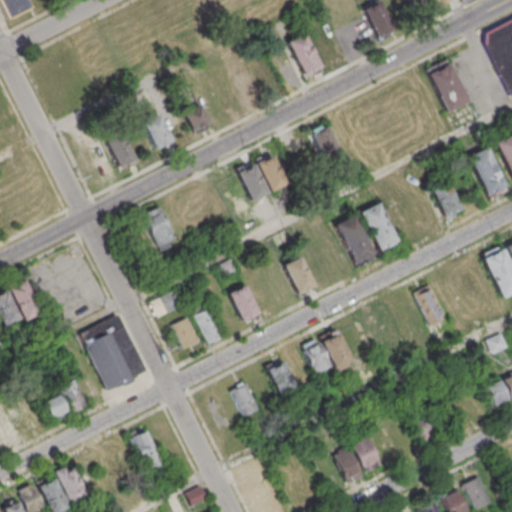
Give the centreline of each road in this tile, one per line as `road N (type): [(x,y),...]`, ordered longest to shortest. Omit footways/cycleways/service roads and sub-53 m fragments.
road 1 (residential): [(0,474),(511,210)]
road 2 (residential): [(505,0),(0,260)]
road 3 (residential): [(0,46),(231,511)]
road 4 (residential): [(511,423),(341,511)]
